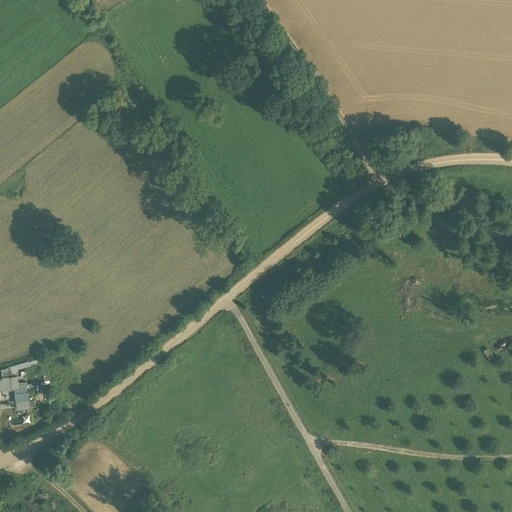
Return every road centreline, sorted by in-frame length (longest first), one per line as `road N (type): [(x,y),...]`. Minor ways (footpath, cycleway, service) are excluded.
road 1 (unclassified): [(511,162),(451,161),(380,180),(110,396),(0,465)]
road 2 (track): [(228,300),(347,511)]
road 3 (track): [(258,0),(380,180)]
road 4 (track): [(310,445),(511,458)]
